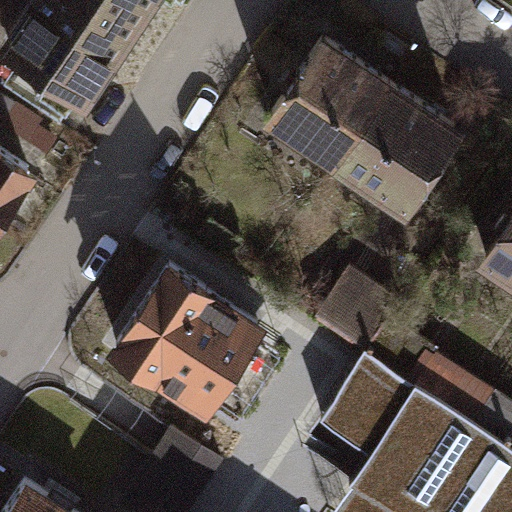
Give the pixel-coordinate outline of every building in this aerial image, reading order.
[(19,0),(2,25),(81,79),(134,0),(19,0)] [(390,68),(313,17),(259,98),(335,149),(390,68)] [(466,119),(390,68),(335,149),(412,200),(466,119)] [(0,211),(37,155),(0,130),(0,211)] [(511,186),(476,240),(511,264),(511,186)] [(260,320),(171,261),(118,340),(207,399),(260,320)] [(319,313),(367,345),(388,313),(399,296),(351,265),(319,313)] [(388,313),(367,345),(476,417),(489,396),(428,355),(435,345),(388,313)] [(367,345),(322,410),(372,443),(351,475),(353,477),(406,511),(511,511),(511,441),(476,417),(367,345)] [(511,412),(489,396),(476,417),(511,441),(511,412)] [(173,422),(121,499),(140,511),(183,511),(222,454),(173,422)] [(80,511),(26,476),(1,511),(80,511)] [(406,511),(353,477),(331,510),(332,511),(406,511)]
